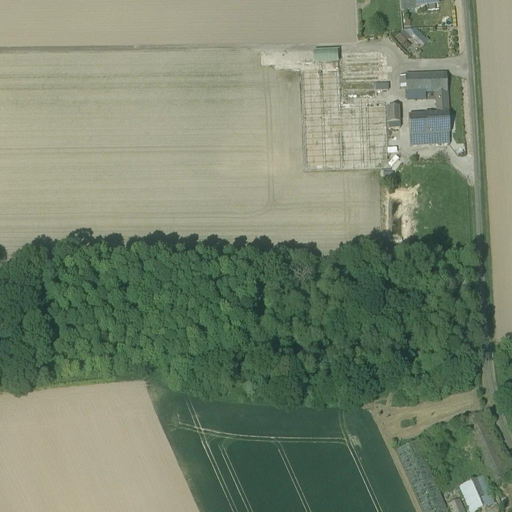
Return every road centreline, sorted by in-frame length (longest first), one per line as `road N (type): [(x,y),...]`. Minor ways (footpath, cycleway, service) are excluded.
road 1 (unclassified): [(511,443),(493,403),(485,341),(464,0)]
road 2 (track): [(0,50),(253,50)]
